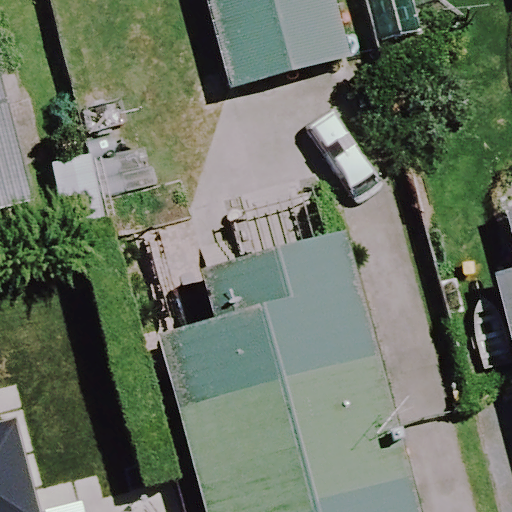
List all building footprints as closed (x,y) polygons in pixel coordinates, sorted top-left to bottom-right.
[(328,0),(186,0),(215,126),(351,94),(328,0)] [(0,212),(26,206),(0,108),(0,212)] [(511,511),(511,225),(502,228),(511,264),(511,284),(490,290),(511,370),(511,428),(471,439),(490,511),(511,511)] [(410,511),(344,254),(148,305),(201,511),(410,511)] [(174,511),(169,491),(85,511),(174,511)]
